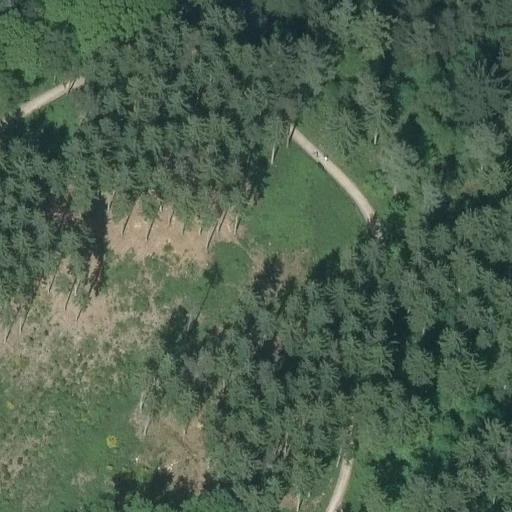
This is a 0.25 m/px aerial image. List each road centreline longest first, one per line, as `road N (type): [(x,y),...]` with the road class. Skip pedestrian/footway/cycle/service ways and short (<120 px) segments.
road 1 (track): [(330,511),(348,464),(380,252),(362,203),(249,88),(242,0)]
road 2 (unknown): [(0,138),(63,81),(151,26),(221,0)]
